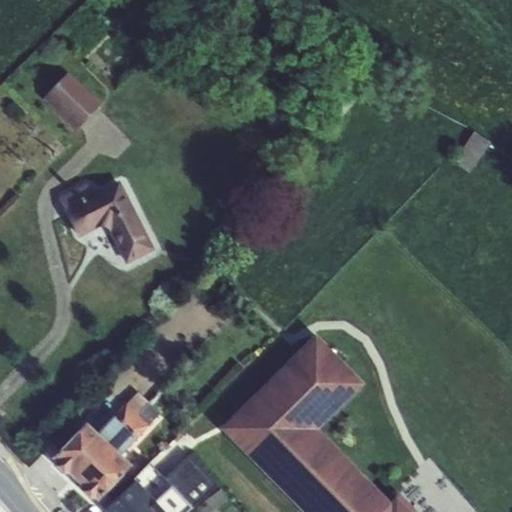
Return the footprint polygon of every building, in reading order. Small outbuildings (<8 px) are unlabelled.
[(42,98),(76,129),(102,102),(68,71),(42,98)] [(453,162),(469,173),(489,142),(473,132),(453,162)] [(85,182),(58,196),(79,238),(95,231),(109,233),(126,265),(156,250),(120,179),(97,191),(89,183),(85,182)] [(409,511),(396,498),(391,503),(319,430),(364,384),(315,335),(221,429),(302,511),(409,511)] [(98,434),(107,443),(147,402),(138,393),(127,404),(126,403),(98,434)] [(147,402),(107,443),(120,455),(159,414),(147,402)] [(45,448),(53,459),(78,433),(68,424),(45,448)] [(53,459),(74,479),(107,443),(98,434),(87,424),(78,433),(53,459)] [(120,455),(107,443),(74,479),(98,502),(132,466),(120,455)] [(177,481),(187,493),(207,475),(196,463),(177,481)] [(147,467),(121,493),(137,511),(155,511),(156,511),(141,493),(144,491),(142,488),(155,475),(147,467)] [(221,488),(202,502),(209,511),(210,511),(228,498),(221,488)] [(100,511),(137,511),(121,493),(100,511)]
